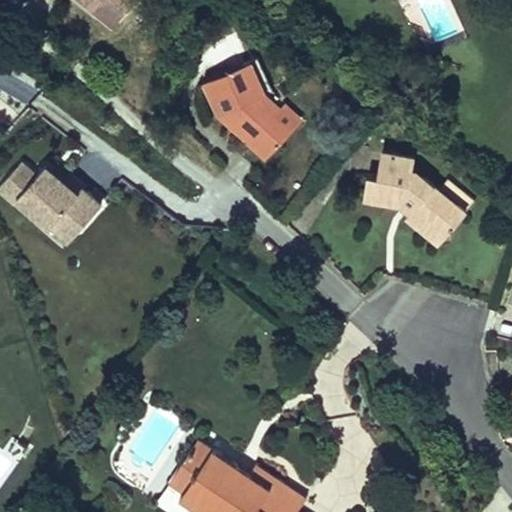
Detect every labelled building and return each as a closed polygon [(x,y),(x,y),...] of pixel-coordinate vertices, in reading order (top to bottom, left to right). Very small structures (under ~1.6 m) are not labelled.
[(82,0),(98,13),(103,7),(119,21),(135,0),(82,0)] [(98,13),(114,26),(119,21),(103,7),(98,13)] [(252,60),(266,93),(273,90),(258,57),(252,60)] [(252,60),(205,80),(220,113),(231,109),(248,125),(240,132),(267,157),(292,130),(274,114),(281,107),(266,93),(252,60)] [(274,114),(292,130),(303,118),(286,101),(281,107),(274,114)] [(231,109),(220,113),(240,132),(248,125),(231,109)] [(34,167),(16,157),(0,184),(0,187),(22,200),(25,194),(81,227),(107,182),(46,146),(34,167)] [(368,174),(365,197),(401,203),(402,198),(412,197),(419,202),(411,211),(407,216),(424,230),(431,221),(447,234),(467,210),(440,188),(426,177),(413,175),(414,166),(415,155),(382,150),(378,175),(368,174)] [(413,175),(426,177),(414,166),(413,175)] [(467,210),(477,198),(450,176),(440,188),(467,210)] [(402,198),(401,203),(411,211),(419,202),(412,197),(402,198)] [(424,230),(440,243),(447,234),(431,221),(424,230)] [(294,511),(296,509),(306,493),(289,482),(270,470),(263,480),(256,492),(244,484),(252,472),(212,445),(196,470),(211,479),(197,500),(194,506),(197,508),(199,509),(202,504),(214,511),(294,511)] [(211,479),(196,470),(183,491),(197,500),(211,479)] [(263,480),(252,472),(244,484),(256,492),(263,480)]
